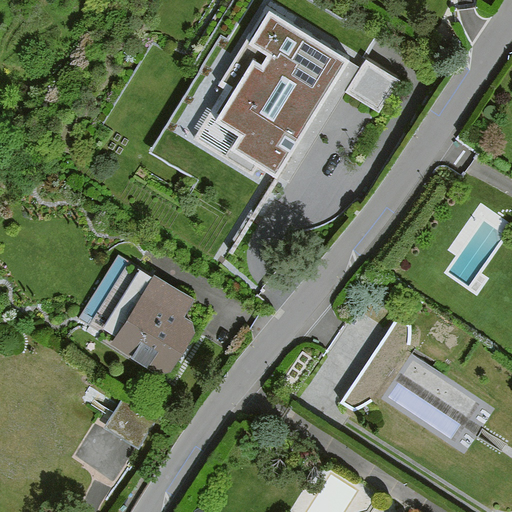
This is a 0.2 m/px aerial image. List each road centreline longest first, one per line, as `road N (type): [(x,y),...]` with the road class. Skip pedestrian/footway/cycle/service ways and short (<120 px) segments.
road 1 (residential): [(153,511),(272,349),(371,235),(511,24)]
road 2 (unknown): [(237,394),(418,511)]
